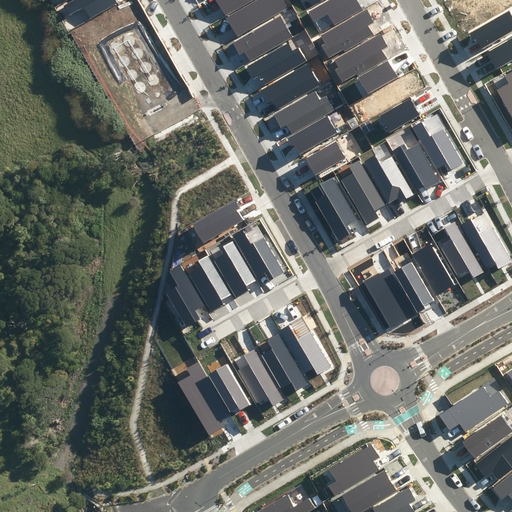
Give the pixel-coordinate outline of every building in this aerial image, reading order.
[(74,0),(64,6),(70,16),(83,9),(88,19),(116,4),(113,0),(74,0)] [(215,0),(225,17),(252,0),(215,0)] [(256,0),(226,18),(237,36),(287,7),(282,0),(256,0)] [(329,0),(309,11),(315,20),(328,13),(335,25),(363,9),(357,0),(329,0)] [(375,34),(370,27),(375,24),(367,10),(321,36),(326,44),(322,46),(329,58),(343,50),(344,52),(375,34)] [(483,50),(511,32),(511,11),(511,10),(469,34),(473,40),(476,38),(483,50)] [(246,52),(251,62),(293,37),(281,16),(233,43),(240,55),(246,52)] [(388,58),(384,50),(389,48),(380,33),(335,60),(339,68),(335,70),(342,82),(357,74),(358,76),(388,58)] [(124,44),(125,45),(126,46),(128,47),(130,47),(132,46),(134,44),(135,43),(135,41),(134,39),(133,37),(132,36),(130,35),(128,35),(126,36),(125,37),(124,38),(123,40),(123,42),(124,44)] [(511,60),(511,38),(487,53),(496,69),(511,60)] [(111,51),(112,52),(113,53),(115,54),(117,54),(119,53),(121,52),(122,50),(122,48),(121,46),(120,44),(119,43),(117,42),(115,42),(113,43),(112,44),(111,45),(110,47),(110,49),(111,51)] [(259,76),(265,85),(307,61),(299,47),(294,50),(290,43),(247,67),(254,79),(259,76)] [(132,57),(134,58),(135,59),(137,60),(139,60),(141,59),(142,57),(143,56),(144,54),(143,52),(142,50),(141,49),(139,48),(137,48),(135,49),(134,50),(132,51),(132,53),(132,55),(132,57)] [(119,64),(120,65),(122,67),(124,67),(126,67),(128,66),(129,65),(130,63),(130,61),(130,59),(129,57),(128,56),(126,55),(124,55),(122,56),(121,57),(119,58),(119,60),(119,62),(119,64)] [(368,94),(397,77),(388,60),(358,77),(368,94)] [(140,70),(142,71),(143,72),(145,73),(147,73),(149,72),(150,71),(151,69),(152,67),(151,65),(150,63),(149,62),(147,61),(145,61),(143,62),(142,63),(141,64),(140,66),(140,68),(140,70)] [(273,100),(278,109),(321,85),(308,63),(260,91),(268,103),(273,100)] [(127,77),(129,78),(130,80),(132,80),(134,80),(136,79),(137,78),(138,76),(139,74),(138,72),(137,70),(136,69),(134,68),(132,68),(130,69),(129,70),(128,71),(127,73),(127,75),(127,77)] [(497,90),(511,116),(511,72),(505,77),(509,84),(497,90)] [(149,83),(150,85),(151,86),(153,86),(155,86),(157,85),(159,84),(159,82),(160,80),(159,78),(158,77),(157,75),(155,75),(153,75),(151,75),(150,76),(149,78),(148,79),(148,81),(149,83)] [(136,90),(137,92),(138,93),(140,94),(142,93),(144,93),(146,91),(146,90),(147,88),(146,86),(145,84),(144,83),(142,82),(140,82),(138,82),(137,83),(136,85),(135,87),(135,89),(136,90)] [(286,124),(292,134),(334,109),(326,96),(321,99),(317,90),(273,115),(281,128),(286,124)] [(420,114),(411,98),(380,116),(389,132),(420,114)] [(300,155),(339,132),(329,115),(287,139),(291,145),(294,144),(300,155)] [(449,171),(463,163),(443,128),(431,135),(423,121),(412,127),(437,169),(446,164),(449,171)] [(316,175),(347,158),(337,141),(306,159),(316,175)] [(425,189),(439,182),(418,145),(408,151),(404,144),(394,150),(416,189),(423,185),(425,189)] [(400,202),(414,194),(392,157),(380,164),(375,155),(365,161),(389,203),(398,198),(400,202)] [(341,181),(367,224),(379,217),(375,211),(386,205),(359,160),(349,166),(353,173),(341,181)] [(315,202),(338,241),(353,233),(348,226),(358,220),(333,178),(320,186),(326,195),(315,202)] [(241,208),(236,200),(193,225),(204,243),(244,220),(238,210),(241,208)] [(498,268),(511,261),(491,226),(479,233),(471,219),(461,225),(485,266),(494,261),(498,268)] [(473,277),(483,272),(455,222),(444,228),(453,243),(443,248),(458,275),(469,269),(473,277)] [(270,281),(284,272),(263,237),(252,244),(243,229),(233,236),(257,278),(265,273),(270,281)] [(236,298),(249,291),(246,286),(256,280),(233,241),(220,248),(224,255),(214,261),(236,298)] [(436,295),(455,284),(431,244),(412,255),(436,295)] [(211,312),(224,305),(221,300),(231,294),(208,255),(195,262),(199,269),(190,274),(211,312)] [(435,300),(412,261),(394,272),(417,313),(426,308),(424,306),(435,300)] [(186,327),(200,319),(195,310),(204,305),(180,265),(170,271),(178,286),(166,293),(186,327)] [(415,314),(389,269),(380,274),(379,273),(364,281),(391,328),(415,314)] [(318,375),(330,367),(311,333),(299,340),(290,325),(279,331),(304,374),(314,368),(318,375)] [(280,388),(291,382),(296,390),(307,384),(278,334),(267,340),(273,350),(262,356),(280,388)] [(257,404),(268,397),(273,405),(283,399),(254,349),(244,355),(249,365),(238,371),(257,404)] [(178,382),(209,435),(224,426),(220,420),(229,415),(198,362),(186,369),(190,375),(178,382)] [(240,410),(252,405),(227,364),(209,375),(230,412),(238,408),(240,410)] [(509,403),(500,390),(490,397),(483,386),(440,415),(450,430),(459,423),(466,433),(509,403)] [(475,459),(511,431),(511,428),(502,414),(463,443),(475,459)] [(511,436),(475,465),(485,477),(492,472),(498,480),(511,469),(511,436)] [(334,497),(379,470),(373,461),(380,457),(372,445),(330,470),(337,482),(328,487),(334,497)] [(352,511),(361,511),(398,491),(385,470),(343,496),(352,511)] [(511,497),(511,473),(494,488),(502,499),(509,493),(511,497)] [(415,511),(410,504),(416,500),(409,488),(373,509),(374,511),(415,511)] [(308,511),(316,508),(309,497),(296,505),(290,494),(257,511),(308,511)]
